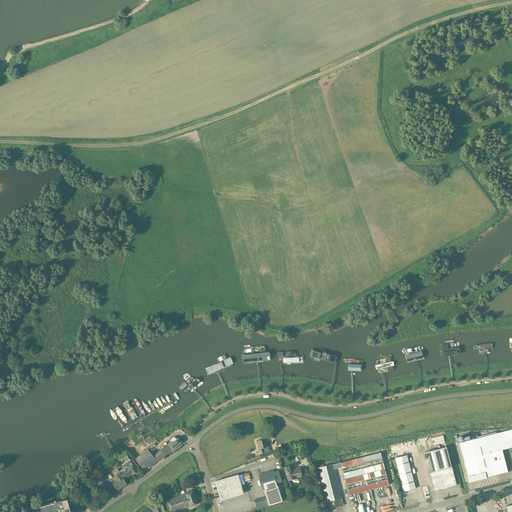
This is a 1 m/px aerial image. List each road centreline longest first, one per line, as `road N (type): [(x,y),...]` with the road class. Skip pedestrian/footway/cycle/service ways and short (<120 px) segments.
road 1 (track): [(511,2),(411,30),(154,140),(0,141)]
road 2 (unclassified): [(191,442),(249,407),(349,419),(511,390)]
